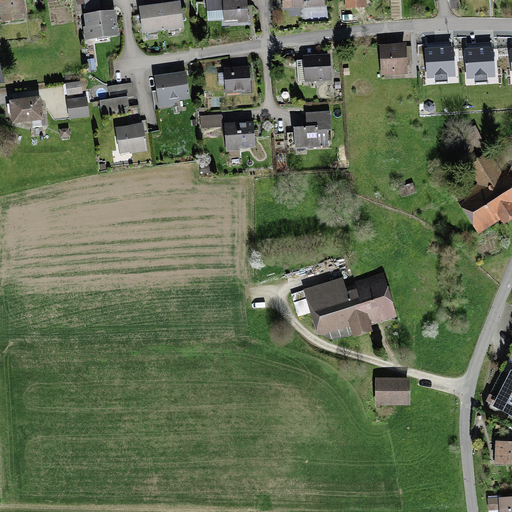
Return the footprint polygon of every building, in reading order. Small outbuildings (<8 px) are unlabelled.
[(0,12),(2,22),(24,19),(21,0),(16,0),(0,2),(0,12)] [(84,0),(86,10),(100,8),(99,0),(84,0)] [(225,20),(238,19),(238,22),(248,22),(246,0),(232,0),(224,0),(223,0),(206,0),(207,4),(211,4),(211,10),(224,10),(225,20)] [(449,0),(452,9),(460,7),(458,0),(449,0)] [(181,27),(178,5),(160,7),(163,29),(181,27)] [(163,29),(160,7),(142,10),(145,32),(163,29)] [(98,37),(98,40),(108,39),(108,36),(116,35),(113,14),(87,17),(90,38),(98,37)] [(412,46),(404,46),(391,47),(391,50),(382,51),(383,70),(392,70),(392,73),(406,72),(405,64),(412,64),(412,46)] [(428,76),(454,74),(452,51),(427,53),(428,76)] [(468,76),(493,74),(492,51),(467,53),(468,76)] [(306,70),(309,69),(310,80),(330,79),(329,57),(305,58),(306,70)] [(240,92),(250,91),(249,69),(225,70),(226,90),(240,89),(240,92)] [(185,76),(157,80),(158,91),(160,100),(188,96),(185,76)] [(67,85),(68,94),(82,92),(81,83),(67,85)] [(125,98),(134,97),(131,83),(108,86),(110,100),(125,98)] [(70,118),(89,116),(86,98),(67,101),(70,118)] [(126,108),(127,108),(125,98),(110,100),(100,102),(102,117),(127,114),(126,108)] [(39,100),(12,103),(14,122),(41,118),(39,100)] [(433,105),(429,103),(425,105),(425,110),(430,112),(433,109),(433,105)] [(127,114),(129,128),(142,126),(139,106),(127,108),(126,108),(127,114)] [(327,131),(331,130),(330,113),(311,114),(311,119),(307,119),(307,128),(294,129),(295,133),(287,133),(288,148),(295,147),(295,143),(306,142),(307,147),(328,146),(327,131)] [(239,145),(240,147),(255,146),(254,124),(225,126),(226,146),(239,145)] [(120,150),(130,148),(131,152),(146,150),(142,126),(129,128),(117,130),(120,150)] [(61,137),(69,136),(69,129),(60,130),(61,137)] [(484,147),(478,133),(465,139),(471,153),(484,147)] [(480,225),(499,213),(505,223),(511,218),(511,168),(502,175),(493,159),(490,161),(488,157),(470,168),(480,184),(461,195),(480,225)] [(405,195),(415,192),(412,184),(403,188),(405,195)] [(355,288),(351,278),(292,296),(299,315),(313,311),(320,333),(328,338),(347,332),(349,336),(355,334),(355,335),(368,331),(364,320),(389,312),(379,280),(355,288)] [(488,402),(511,414),(511,375),(503,371),(488,402)] [(377,402),(408,402),(408,381),(378,381),(377,402)] [(511,440),(511,444),(498,443),(498,452),(499,452),(499,462),(511,463),(511,440)] [(511,511),(511,498),(502,499),(502,511),(511,511)]
